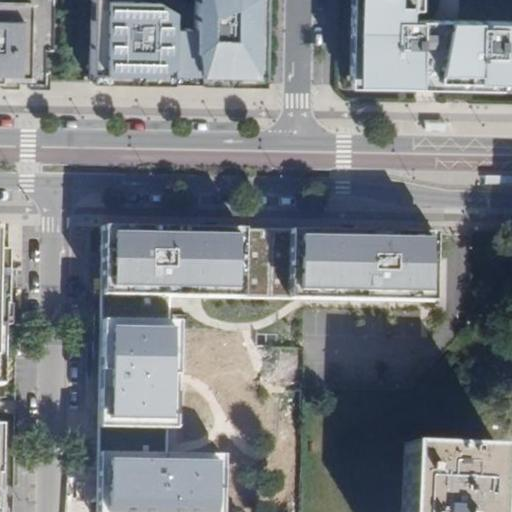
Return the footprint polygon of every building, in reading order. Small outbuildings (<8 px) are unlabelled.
[(0,0),(0,85),(48,87),(50,54),(56,54),(58,0),(0,0)] [(90,0),(89,89),(178,92),(178,84),(201,84),(201,92),(262,94),(263,0),(193,0),(193,26),(186,27),(172,26),(172,9),(156,0),(90,0)] [(360,76),(361,0),(353,0),(352,84),(442,85),(442,76),(360,76)] [(511,77),(511,16),(413,16),(413,5),(421,5),(421,0),(361,0),(360,76),(442,76),(442,85),(492,85),(492,77),(511,77)] [(511,77),(492,77),(492,85),(511,85),(511,77)] [(0,389),(3,390),(10,231),(0,230),(0,389)] [(105,237),(103,326),(169,328),(169,304),(425,310),(427,245),(294,242),(293,250),(245,249),(245,240),(105,237)] [(494,511),(497,447),(405,444),(402,511),(494,511)]
